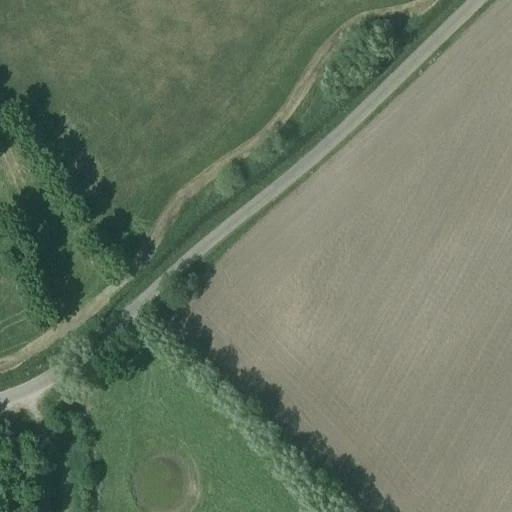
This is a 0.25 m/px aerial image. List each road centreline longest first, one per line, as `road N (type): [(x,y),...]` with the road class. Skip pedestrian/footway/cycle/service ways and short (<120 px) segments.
road 1 (unclassified): [(0,400),(93,344),(291,174),(474,0)]
road 2 (track): [(65,511),(66,473),(24,391)]
